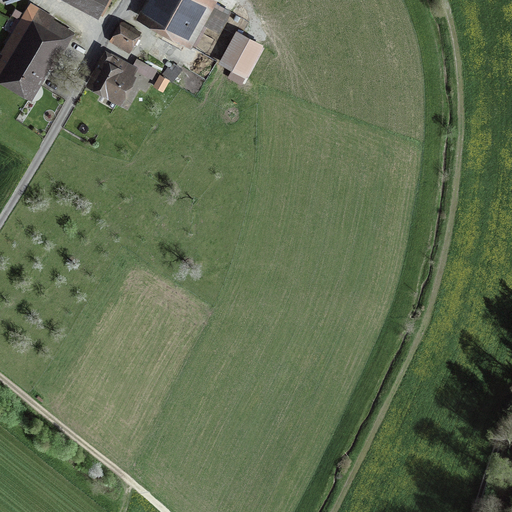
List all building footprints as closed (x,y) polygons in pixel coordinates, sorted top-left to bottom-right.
[(75,0),(100,13),(107,0),(75,0)] [(218,32),(229,12),(209,0),(157,0),(147,20),(191,45),(202,24),(218,32)] [(1,77),(29,93),(66,29),(52,21),(53,18),(31,4),(8,42),(18,48),(1,77)] [(128,51),(138,33),(123,24),(113,41),(128,51)] [(245,75),(261,46),(242,36),(226,65),(245,75)] [(110,55),(106,53),(104,56),(107,58),(92,83),(120,98),(130,79),(128,78),(134,67),(111,54),(110,55)] [(171,80),(181,69),(176,65),(173,70),(169,68),(163,74),(171,80)] [(162,90),(168,80),(160,76),(155,86),(162,90)]
